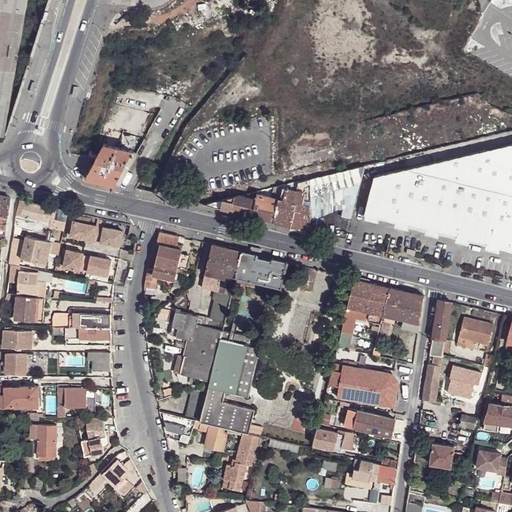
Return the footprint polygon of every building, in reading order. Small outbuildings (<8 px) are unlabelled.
[(0,0),(0,135),(3,136),(27,0),(0,0)] [(511,130),(459,141),(461,151),(511,139),(511,130)] [(511,142),(376,176),(367,214),(365,218),(379,221),(380,218),(397,222),(396,225),(410,229),(411,225),(428,230),(426,233),(440,236),(441,233),(457,237),(456,240),(470,244),(471,241),(487,244),(487,248),(500,252),(501,248),(511,250),(511,142)] [(102,181),(115,184),(128,158),(132,152),(132,151),(103,144),(86,178),(102,181)] [(295,190),(305,193),(306,187),(310,188),(310,178),(297,181),(295,190)] [(290,226),(296,204),(292,203),(295,190),(282,187),(279,198),(278,198),(273,221),(283,224),(290,226)] [(311,231),(311,207),(302,205),(305,193),(295,190),(292,203),(296,204),(290,226),(299,228),(311,231)] [(273,221),(278,198),(276,198),(257,193),(256,198),(252,216),(264,219),(273,221)] [(310,194),(305,193),(302,205),(311,207),(310,194)] [(0,212),(8,214),(11,198),(0,195),(0,212)] [(252,216),(256,198),(246,196),(241,195),(240,195),(221,200),(219,208),(238,213),(252,216)] [(39,204),(19,199),(16,214),(14,226),(38,231),(40,219),(50,221),(51,218),(53,210),(53,207),(43,205),(43,206),(39,206),(39,204)] [(219,208),(221,200),(213,201),(202,204),(213,207),(219,208)] [(0,227),(6,228),(8,214),(0,212),(0,227)] [(75,214),(74,222),(89,225),(90,217),(75,214)] [(74,222),(71,221),(68,237),(92,242),(92,243),(118,248),(121,232),(95,227),(95,226),(89,225),(74,222)] [(160,231),(157,243),(160,244),(153,271),(148,270),(145,289),(145,296),(148,296),(148,289),(146,289),(147,286),(154,288),(156,281),(152,280),(153,273),(158,275),(175,279),(182,248),(177,247),(179,236),(173,234),(160,231)] [(51,241),(51,240),(26,235),(21,257),(47,262),(48,253),(51,241)] [(58,243),(51,241),(48,253),(57,254),(58,243)] [(10,254),(9,263),(11,264),(20,265),(21,257),(16,256),(18,244),(12,243),(10,254)] [(213,244),(209,260),(206,273),(235,280),(236,276),(242,251),(232,248),(213,244)] [(82,254),(65,251),(62,268),(86,273),(89,258),(81,257),(82,254)] [(279,287),(281,287),(288,262),(272,258),(271,260),(257,257),(258,254),(242,251),(236,276),(279,287)] [(107,278),(111,260),(89,256),(89,258),(86,273),(107,278)] [(39,277),(39,272),(19,271),(18,291),(37,293),(39,277)] [(278,294),(279,287),(236,276),(235,280),(234,283),(278,294)] [(47,277),(39,277),(37,293),(37,296),(46,297),(47,277)] [(91,279),(86,278),(83,293),(88,294),(91,279)] [(370,282),(355,278),(348,306),(367,310),(369,311),(384,314),(391,287),(370,282)] [(233,289),(204,282),(203,287),(215,290),(232,294),(233,289)] [(399,289),(391,287),(384,314),(404,319),(409,320),(416,293),(399,289)] [(232,294),(215,290),(213,299),(215,299),(230,303),(232,294)] [(10,304),(13,293),(7,293),(5,303),(10,304)] [(418,294),(416,293),(409,320),(419,323),(420,323),(424,295),(418,294)] [(37,296),(17,294),(15,319),(35,320),(44,320),(46,297),(37,296)] [(445,300),(439,298),(438,301),(433,337),(446,340),(446,339),(452,302),(445,300)] [(230,303),(215,299),(210,318),(225,322),(230,303)] [(367,310),(348,306),(343,323),(353,325),(356,316),(365,318),(367,310)] [(188,313),(177,310),(174,320),(178,321),(174,335),(182,336),(188,313)] [(384,314),(369,311),(368,317),(369,320),(381,323),(382,322),(383,318),(384,314)] [(111,327),(111,314),(75,312),(74,327),(80,327),(111,327)] [(199,315),(188,313),(182,336),(189,338),(193,339),(197,324),(199,318),(199,315)] [(67,327),(70,327),(70,318),(69,314),(56,314),(54,317),(53,326),(67,327)] [(201,324),(209,326),(210,318),(199,315),(199,318),(202,320),(201,324)] [(464,316),(459,336),(474,340),(488,344),(493,323),(464,316)] [(225,322),(210,318),(209,326),(223,329),(225,323),(225,322)] [(511,318),(503,355),(511,357),(511,318)] [(409,320),(404,319),(402,327),(417,331),(419,323),(409,320)] [(353,325),(343,323),(342,330),(352,332),(353,325)] [(201,324),(197,324),(193,339),(189,338),(186,347),(217,355),(221,338),(223,329),(209,326),(201,324)] [(53,335),(66,335),(67,327),(53,326),(53,335)] [(80,338),(80,327),(74,327),(70,327),(67,327),(66,335),(68,335),(68,338),(80,338)] [(111,339),(111,327),(80,327),(80,338),(111,339)] [(4,347),(23,348),(24,330),(5,329),(4,347)] [(259,338),(223,329),(221,338),(257,347),(259,338)] [(32,330),(24,330),(23,348),(31,348),(32,330)] [(352,332),(342,330),(338,345),(348,348),(352,333),(352,332)] [(348,348),(355,350),(359,335),(352,333),(348,348)] [(459,336),(457,344),(472,348),(474,340),(459,336)] [(446,340),(433,337),(429,364),(441,366),(444,351),(445,344),(446,340)] [(257,347),(221,338),(217,355),(211,380),(209,387),(225,390),(249,396),(261,348),(257,347)] [(217,355),(186,347),(184,357),(180,373),(211,380),(217,355)] [(111,363),(111,353),(94,352),(94,360),(93,371),(111,371),(111,363)] [(26,374),(26,353),(6,353),(6,362),(6,365),(6,374),(26,374)] [(491,367),(494,355),(487,353),(484,366),(491,367)] [(176,371),(180,373),(184,357),(179,355),(176,371)] [(332,369),(329,383),(339,385),(338,395),(395,405),(398,380),(393,372),(334,362),(332,369)] [(429,364),(423,399),(436,401),(441,366),(429,364)] [(86,406),(86,387),(65,387),(65,384),(57,384),(57,416),(65,416),(65,406),(86,406)] [(19,406),(19,386),(11,386),(4,386),(5,394),(5,406),(19,406)] [(38,406),(38,386),(19,386),(19,406),(38,406)] [(171,386),(163,390),(165,396),(174,393),(171,386)] [(225,390),(209,387),(207,392),(207,397),(223,401),(225,390)] [(204,391),(192,389),(186,417),(189,418),(196,419),(201,420),(207,397),(207,392),(204,391)] [(511,394),(502,393),(501,404),(511,405),(511,394)] [(223,401),(207,397),(201,420),(201,421),(210,423),(227,427),(244,431),(249,432),(255,408),(246,406),(223,401)] [(511,405),(501,404),(490,402),(485,420),(499,422),(511,424),(511,405)] [(359,409),(349,406),(344,424),(356,427),(359,409)] [(395,418),(359,409),(356,427),(392,435),(395,418)] [(460,425),(477,429),(479,418),(463,414),(460,425)] [(39,420),(39,416),(27,416),(26,425),(29,426),(30,423),(32,424),(32,420),(39,420)] [(102,417),(85,417),(90,438),(82,440),(85,456),(105,452),(102,437),(106,436),(102,417)] [(499,422),(485,420),(483,428),(498,430),(499,422)] [(210,423),(201,421),(200,428),(209,430),(210,423)] [(56,445),(56,424),(38,423),(39,429),(38,438),(38,445),(56,445)] [(227,427),(210,423),(209,430),(205,445),(222,450),(226,431),(227,427)] [(338,431),(318,426),(314,443),(334,448),(338,431)] [(38,438),(39,429),(30,428),(31,438),(38,438)] [(249,432),(244,431),(242,435),(237,459),(236,462),(248,464),(254,466),(262,435),(249,432)] [(344,433),(338,431),(334,448),(341,450),(344,433)] [(177,439),(168,437),(166,437),(169,449),(178,448),(177,439)] [(300,446),(271,439),(269,446),(298,453),(300,446)] [(451,467),(455,446),(433,442),(430,463),(451,467)] [(56,453),(56,445),(38,445),(38,453),(56,453)] [(497,474),(505,476),(508,457),(502,456),(502,453),(479,449),(476,467),(497,471),(497,474)] [(361,459),(356,458),(352,476),(372,481),(373,479),(374,473),(375,472),(379,473),(379,474),(378,480),(395,483),(398,468),(395,467),(390,466),(384,465),(373,462),(361,459)] [(118,460),(104,474),(113,484),(111,487),(112,488),(116,492),(123,499),(135,487),(128,480),(125,477),(130,472),(118,460)] [(96,466),(92,462),(87,467),(89,473),(90,474),(96,466)] [(235,465),(232,464),(228,464),(225,478),(230,480),(229,488),(241,491),(248,464),(236,462),(235,465)] [(187,467),(179,467),(179,481),(187,481),(187,467)] [(327,469),(320,467),(318,474),(326,476),(327,469)] [(99,475),(91,483),(98,490),(106,482),(99,475)] [(42,490),(42,477),(34,477),(34,491),(42,490)] [(338,479),(326,477),(325,486),(336,488),(338,479)] [(464,483),(454,481),(452,486),(450,495),(461,497),(464,483)] [(450,495),(452,486),(446,484),(443,493),(450,495)] [(427,489),(410,485),(408,499),(425,503),(427,489)] [(112,488),(98,501),(102,505),(116,492),(112,488)] [(492,496),(477,493),(476,500),(482,500),(491,502),(492,496)] [(313,498),(306,497),(305,508),(312,508),(313,498)] [(491,502),(482,500),(481,507),(491,509),(491,507),(492,507),(493,502),(491,502)] [(156,511),(158,511),(154,501),(144,511),(156,511)] [(266,503),(256,502),(255,511),(266,511),(266,503)]
